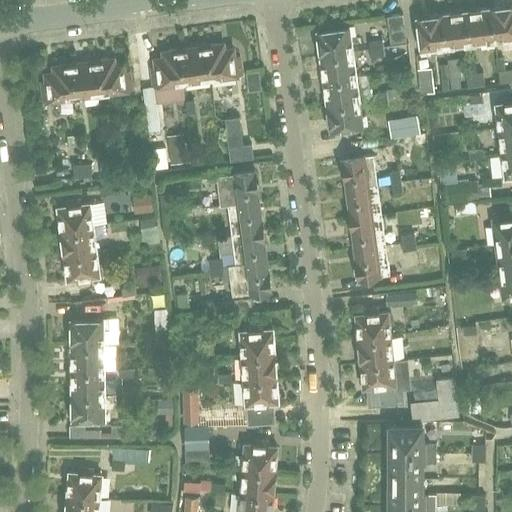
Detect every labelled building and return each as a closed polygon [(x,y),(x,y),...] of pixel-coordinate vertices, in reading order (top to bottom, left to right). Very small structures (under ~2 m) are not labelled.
[(511,4),(492,7),(496,39),(511,37),(511,40),(511,4)] [(471,42),(496,39),(492,7),(467,10),(471,42)] [(447,45),(471,42),(467,10),(442,13),(447,45)] [(430,48),(447,45),(442,13),(417,17),(421,49),(422,49),(422,53),(431,52),(430,48)] [(404,40),(401,14),(386,16),(389,42),(404,40)] [(320,54),(353,50),(351,34),(355,33),(354,25),(349,26),(349,25),(317,30),(320,54)] [(371,48),(383,47),(382,38),(370,39),(371,48)] [(207,44),(212,78),(237,74),(243,73),(240,54),(234,55),(233,47),(224,48),(223,42),(220,43),(217,42),(211,43),(209,44),(207,44)] [(187,81),(212,78),(207,44),(181,48),(187,81)] [(187,81),(181,48),(178,48),(175,47),(170,48),(167,50),(164,50),(164,56),(155,58),(156,65),(151,66),(153,85),(159,84),(159,85),(187,81)] [(383,47),(371,48),(372,57),(384,56),(383,47)] [(324,79),(356,75),(353,50),(320,54),(324,79)] [(499,56),(502,81),(511,79),(511,67),(509,68),(507,55),(499,56)] [(98,59),(102,92),(127,89),(133,88),(130,69),(125,70),(124,62),(114,63),(114,57),(110,57),(107,57),(102,57),(100,59),(98,59)] [(76,96),(102,92),(98,59),(72,63),(76,96)] [(76,96),(72,63),(68,63),(66,62),(60,63),(58,64),(54,65),(55,71),(46,72),(47,80),(41,81),(44,100),(49,99),(50,99),(76,96)] [(450,79),(449,63),(442,64),(443,87),(450,87),(449,79),(450,79)] [(418,69),(420,91),(432,90),(430,68),(418,69)] [(475,72),(476,84),(485,83),(484,71),(475,72)] [(467,85),(476,84),(475,72),(466,73),(467,85)] [(327,103),(359,99),(356,75),(324,79),(327,103)] [(373,98),(387,96),(386,87),(372,89),(373,98)] [(482,91),(468,93),(469,101),(483,99),(482,91)] [(511,95),(504,96),(505,101),(496,103),(499,127),(511,125),(511,95)] [(388,105),(387,96),(373,98),(374,107),(388,105)] [(363,124),(359,99),(327,103),(330,128),(363,124)] [(189,100),(190,114),(199,114),(198,100),(189,100)] [(138,115),(140,129),(149,128),(147,114),(138,115)] [(228,117),(233,159),(257,156),(256,142),(246,144),(242,116),(228,117)] [(392,134),(420,130),(418,116),(390,121),(392,134)] [(502,151),(511,149),(511,125),(499,127),(502,151)] [(169,136),(173,164),(189,162),(185,134),(169,136)] [(481,145),(467,147),(468,155),(482,153),(481,145)] [(153,147),(156,167),(168,166),(166,146),(153,147)] [(195,150),(190,150),(191,164),(204,163),(203,149),(195,150)] [(511,149),(502,151),(505,176),(511,174),(511,149)] [(346,188),(377,184),(373,153),(342,157),(346,188)] [(85,164),(86,178),(95,177),(94,163),(85,164)] [(77,178),(86,178),(85,164),(76,164),(77,178)] [(391,182),(399,181),(399,179),(417,175),(415,167),(406,169),(406,167),(398,169),(390,170),(391,182)] [(228,203),(259,199),(255,169),(216,174),(219,193),(226,192),(228,203)] [(476,180),(446,184),(448,200),(478,196),(476,180)] [(399,181),(391,182),(393,194),(401,192),(399,181)] [(350,217),(381,213),(377,184),(346,188),(350,217)] [(117,194),(116,185),(102,186),(103,195),(117,194)] [(180,189),(170,190),(172,203),(182,202),(180,189)] [(153,191),(136,194),(138,210),(156,207),(153,191)] [(61,230),(94,226),(90,201),(81,202),(81,197),(66,199),(67,204),(58,205),(61,230)] [(242,232),(263,229),(259,199),(228,203),(232,234),(242,232)] [(476,211),(474,201),(454,203),(456,213),(476,211)] [(187,216),(186,206),(172,208),(174,218),(187,216)] [(497,245),(511,242),(511,210),(494,212),(495,218),(494,218),(497,245)] [(354,247),(385,243),(381,213),(350,217),(354,247)] [(154,225),(153,217),(141,219),(142,227),(154,225)] [(64,254),(97,250),(94,226),(61,230),(64,254)] [(145,243),(160,241),(159,229),(144,231),(145,243)] [(241,262),(267,259),(263,229),(242,232),(232,234),(234,251),(236,263),(241,262)] [(401,241),(413,239),(412,230),(400,232),(401,241)] [(413,239),(401,241),(402,249),(414,248),(413,239)] [(500,270),(511,268),(511,242),(497,245),(500,270)] [(358,277),(380,274),(389,273),(385,243),(354,247),(358,277)] [(470,249),(454,251),(455,259),(471,257),(470,249)] [(97,250),(64,254),(68,279),(77,277),(78,282),(92,280),(91,275),(100,274),(97,250)] [(212,266),(226,264),(224,256),(211,257),(212,266)] [(232,273),(234,294),(271,289),(267,259),(241,262),(236,263),(226,264),(212,266),(213,275),(232,273)] [(163,262),(139,265),(141,281),(165,278),(163,262)] [(505,302),(511,300),(511,268),(500,270),(504,296),(505,302)] [(466,290),(465,277),(456,278),(457,291),(466,290)] [(137,293),(136,284),(122,286),(123,295),(137,293)] [(386,305),(416,303),(415,291),(385,293),(386,305)] [(222,301),(222,313),(254,310),(253,298),(222,301)] [(358,337),(391,334),(388,310),(379,311),(379,306),(364,307),(365,312),(356,313),(358,337)] [(155,331),(155,337),(162,337),(169,337),(170,310),(156,309),(155,331)] [(180,331),(191,330),(189,315),(179,316),(180,331)] [(71,318),(71,344),(104,344),(104,329),(108,329),(108,318),(104,318),(71,318)] [(242,355),(275,352),(273,327),(264,328),(263,323),(249,324),(249,329),(240,330),(242,355)] [(476,324),(462,325),(463,333),(477,332),(476,324)] [(361,360),(393,357),(391,334),(358,337),(361,360)] [(169,346),(169,337),(162,337),(155,337),(155,346),(169,346)] [(72,369),(104,368),(104,344),(71,344),(72,369)] [(244,379),(277,376),(275,352),(242,355),(244,379)] [(393,357),(361,360),(363,386),(372,385),(373,390),(387,389),(387,384),(396,383),(393,357)] [(136,376),(136,367),(122,368),(122,377),(136,376)] [(72,393),(105,393),(104,368),(72,369),(72,393)] [(236,381),(235,372),(221,373),(222,382),(236,381)] [(212,378),(212,373),(202,373),(203,382),(213,381),(212,378)] [(277,376),(244,379),(246,403),(255,402),(255,407),(270,406),(269,401),(278,401),(277,376)] [(511,379),(488,383),(489,391),(511,388),(511,379)] [(184,420),(198,419),(197,387),(183,388),(184,420)] [(137,401),(137,392),(123,392),(123,401),(137,401)] [(105,393),(72,393),(72,418),(105,417),(109,417),(109,409),(105,409),(105,393)] [(173,405),(173,399),(164,399),(157,399),(157,412),(164,412),(172,412),(173,405)] [(124,435),(124,422),(112,422),(112,435),(124,435)] [(436,450),(436,440),(422,440),(422,424),(390,424),(390,449),(430,450),(436,450)] [(186,460),(209,462),(208,425),(185,426),(186,460)] [(102,437),(102,429),(88,429),(88,437),(102,437)] [(243,466),(276,469),(277,445),(268,444),(269,439),(254,438),(254,443),(244,442),(243,466)] [(473,451),(485,451),(485,442),(473,442),(473,451)] [(137,449),(115,447),(114,469),(128,470),(128,462),(136,463),(137,449)] [(436,450),(430,450),(390,449),(390,476),(422,476),(422,461),(436,461),(436,450)] [(485,460),(485,451),(473,451),(473,460),(485,460)] [(67,494),(100,497),(102,473),(93,472),(94,467),(79,466),(79,471),(69,470),(67,494)] [(274,493),(276,469),(243,466),(241,491),(274,493)] [(390,502),(430,502),(436,502),(444,502),(444,494),(422,494),(422,476),(390,476),(390,502)] [(184,490),(200,491),(200,490),(200,489),(210,490),(211,479),(201,478),(201,481),(184,480),(184,490)] [(228,492),(229,483),(215,482),(214,491),(228,492)] [(272,511),(274,493),(241,491),(239,511),(272,511)] [(98,511),(100,497),(67,494),(65,511),(98,511)] [(473,503),(485,503),(485,494),(473,494),(473,503)] [(199,511),(201,498),(189,497),(187,511),(199,511)] [(171,511),(173,502),(157,500),(155,511),(171,511)] [(436,511),(436,502),(430,502),(390,502),(389,511),(436,511)] [(485,511),(485,503),(473,503),(473,511),(485,511)]
